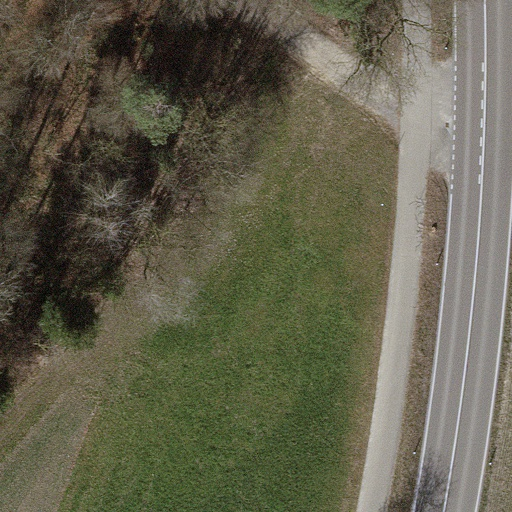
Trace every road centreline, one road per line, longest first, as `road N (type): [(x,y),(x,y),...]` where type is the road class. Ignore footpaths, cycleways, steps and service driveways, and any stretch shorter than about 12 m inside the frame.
road 1 (secondary): [(442,511),(476,295),(484,0)]
road 2 (track): [(182,0),(420,109),(485,120)]
